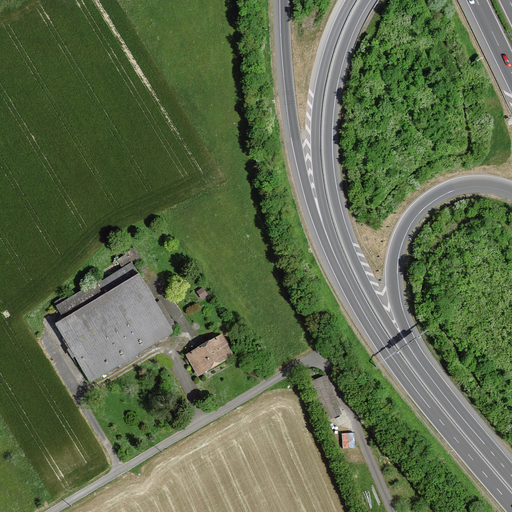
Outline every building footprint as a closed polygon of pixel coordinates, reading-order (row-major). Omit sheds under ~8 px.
[(172,334),(132,265),(59,308),(67,321),(59,326),(91,381),(172,334)] [(234,358),(223,337),(189,356),(201,377),(234,358)] [(355,511),(297,376),(68,511),(355,511)] [(328,377),(310,385),(325,422),(345,414),(328,377)] [(345,446),(357,446),(357,433),(345,433),(345,446)]
